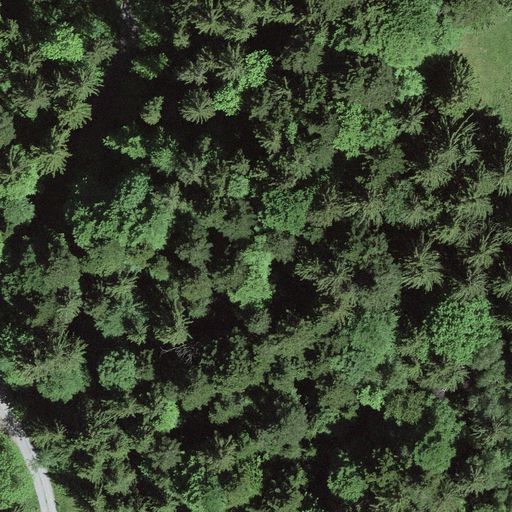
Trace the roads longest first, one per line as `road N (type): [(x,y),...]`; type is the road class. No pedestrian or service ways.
road 1 (track): [(128,0),(121,49),(91,124),(0,297)]
road 2 (track): [(0,372),(41,470),(47,511)]
